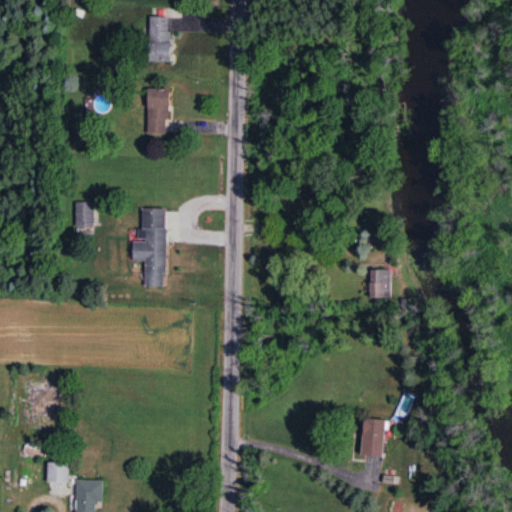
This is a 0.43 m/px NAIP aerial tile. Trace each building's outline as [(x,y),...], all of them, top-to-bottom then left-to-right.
[(151,63),(172,63),(172,17),(151,17),(151,63)] [(150,89),(150,135),(170,135),(170,89),(150,89)] [(95,227),(95,203),(77,203),(77,227),(95,227)] [(166,287),(168,209),(143,209),(143,241),(135,241),(134,260),(147,261),(146,287),(166,287)] [(392,270),(371,270),(371,300),(392,300),(392,270)] [(53,418),(53,383),(33,383),(33,418),(53,418)] [(384,458),(385,437),(394,437),(395,421),(365,420),(363,457),(384,458)] [(105,480),(71,479),(71,463),(50,462),(49,496),(76,497),(75,511),(97,511),(98,503),(105,503),(105,480)]
